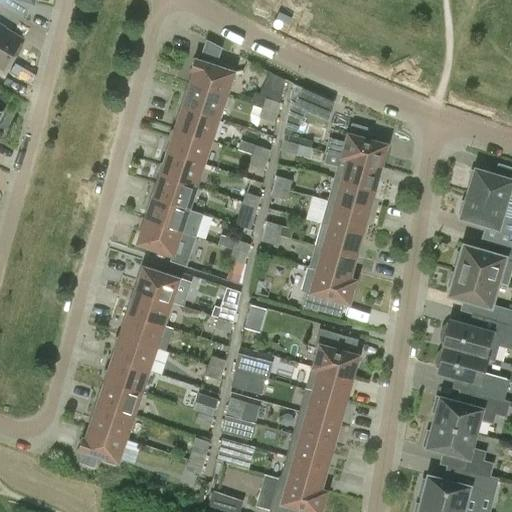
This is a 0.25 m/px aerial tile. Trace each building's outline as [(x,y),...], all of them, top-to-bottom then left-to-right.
[(21,40),(0,27),(0,66),(4,68),(12,55),(14,56),(17,56),(22,47),(21,45),(19,43),(21,40)] [(194,72),(190,84),(226,96),(234,72),(233,68),(221,64),(217,67),(216,66),(218,61),(219,61),(221,54),(205,46),(202,56),(203,56),(201,61),(196,59),(192,71),(194,72)] [(183,107),(219,119),(226,96),(190,84),(183,107)] [(335,101),(302,87),(295,102),(329,116),(335,101)] [(263,108),(277,112),(280,103),(266,98),(263,108)] [(183,107),(175,129),(211,141),(219,119),(183,107)] [(263,108),(260,117),(274,122),(277,112),(263,108)] [(341,156),(381,168),(387,145),(367,139),(370,129),(352,125),(350,134),(348,134),(342,156),(341,156)] [(168,152),(204,164),(211,141),(175,129),(171,130),(168,139),(171,142),(168,152)] [(284,140),(281,150),(296,154),(298,144),(284,140)] [(256,145),(253,155),(267,160),(270,150),(256,145)] [(157,171),(160,175),(196,187),(204,164),(168,152),(164,162),(160,163),(157,171)] [(267,160),(253,155),(250,165),(264,169),(267,160)] [(335,179),(375,190),(381,168),(341,156),(335,179)] [(471,185),(468,193),(506,205),(510,192),(511,193),(511,180),(476,169),(475,171),(472,170),(468,184),(471,185)] [(196,187),(160,175),(153,198),(189,210),(196,187)] [(289,190),(291,180),(277,176),(274,186),(289,190)] [(335,179),(328,201),(368,212),(375,190),(335,179)] [(286,200),(289,190),(274,186),(271,196),(286,200)] [(246,193),(243,202),(257,207),(260,197),(246,193)] [(506,205),(468,193),(466,202),(462,201),(458,214),(462,216),(461,218),(511,233),(511,232),(511,220),(502,217),(506,205)] [(312,195),(308,218),(323,220),(327,198),(312,195)] [(153,198),(145,221),(181,232),(189,210),(153,198)] [(322,223),(362,235),(368,212),(328,201),(322,223)] [(257,207),(243,202),(240,212),(254,217),(257,207)] [(271,206),(267,218),(284,223),(288,212),(271,206)] [(181,232),(145,221),(137,244),(173,256),(178,241),(189,245),(192,236),(181,232)] [(282,226),(267,222),(264,231),(279,235),(282,226)] [(356,257),(362,235),(322,223),(320,232),(327,234),(323,247),(316,245),(316,246),(356,257)] [(279,235),(264,231),(262,241),(276,245),(279,235)] [(236,240),(233,250),(247,254),(250,245),(236,240)] [(508,285),(511,271),(511,259),(464,245),(461,253),(458,252),(454,266),(457,267),(456,270),(499,282),(508,285)] [(309,267),(308,268),(356,281),(356,280),(350,279),(356,257),(316,246),(310,267),(309,267)] [(247,254),(233,250),(230,259),(244,264),(247,254)] [(143,267),(135,291),(171,303),(171,302),(184,306),(191,283),(143,267)] [(356,281),(308,268),(302,291),(307,292),(303,306),(334,314),(338,301),(349,304),(356,281)] [(449,295),(491,307),(499,282),(456,270),(455,273),(452,272),(448,286),(451,287),(449,295)] [(171,303),(135,291),(128,314),(163,325),(171,303)] [(495,321),(511,325),(511,311),(499,308),(495,321)] [(233,323),(236,314),(222,309),(219,318),(233,323)] [(128,314),(120,336),(156,348),(156,347),(166,351),(173,329),(163,325),(128,314)] [(230,333),(233,323),(219,318),(215,328),(230,333)] [(498,345),(511,349),(511,325),(495,321),(492,333),(450,321),(449,324),(447,324),(444,327),(442,330),(441,334),(441,338),(442,342),(444,342),(443,346),(494,360),(498,345)] [(312,367),(352,379),(359,356),(347,352),(351,339),(320,330),(316,345),(320,346),(314,367),(312,367)] [(156,348),(120,336),(116,337),(113,345),(116,349),(113,359),(148,371),(156,348)] [(487,359),(494,361),(494,360),(443,346),(445,347),(444,350),(442,349),(439,352),(437,356),(436,359),(436,363),(437,367),(439,368),(438,372),(480,383),(477,394),(509,403),(503,401),(509,381),(483,374),(487,359)] [(235,370),(236,370),(252,374),(253,374),(257,358),(238,353),(235,370)] [(209,365),(223,370),(226,361),(212,356),(209,365)] [(148,371),(113,359),(110,369),(105,370),(102,378),(105,382),(141,394),(148,371)] [(223,370),(209,365),(206,375),(220,380),(223,370)] [(306,390),(346,401),(352,379),(312,367),(306,390)] [(231,386),(248,390),(252,374),(236,370),(231,386)] [(141,394),(105,382),(98,404),(133,416),(141,394)] [(346,401),(306,390),(300,412),(340,423),(346,401)] [(218,401),(199,394),(194,409),(213,416),(218,401)] [(432,412),(436,413),(434,422),(476,434),(479,419),(492,423),(495,414),(506,416),(509,403),(477,394),(476,395),(485,398),(482,409),(437,396),(432,412)] [(225,415),(238,419),(241,420),(247,402),(230,397),(225,415)] [(133,416),(98,404),(90,427),(126,439),(133,416)] [(293,434),(333,446),(340,423),(300,412),(293,434)] [(199,413),(196,423),(210,427),(213,418),(199,413)] [(221,432),(237,436),(241,420),(238,419),(225,415),(221,432)] [(465,470),(498,479),(498,478),(490,476),(493,464),(482,461),(485,452),(472,449),(476,434),(434,422),(431,432),(427,431),(423,447),(468,459),(465,470)] [(118,463),(126,439),(90,427),(87,437),(84,437),(80,450),(83,451),(81,457),(80,457),(78,463),(95,469),(97,460),(101,457),(102,462),(115,466),(118,463)] [(293,434),(289,449),(287,457),(327,468),(333,446),(293,434)] [(242,445),(223,439),(220,451),(239,456),(242,445)] [(203,465),(206,456),(192,451),(189,460),(203,465)] [(281,478),(280,478),(327,492),(327,491),(321,489),(327,468),(287,457),(281,478)] [(200,475),(203,465),(189,460),(186,470),(200,475)] [(419,496),(422,497),(421,501),(464,511),(468,497),(481,500),(483,491),(494,494),(498,479),(465,470),(465,471),(472,473),(469,486),(428,475),(427,480),(423,479),(419,496)] [(321,511),(327,492),(280,478),(270,511),(271,511),(299,511),(300,509),(309,511),(321,511)] [(214,492),(209,505),(229,511),(239,511),(243,502),(214,492)] [(463,511),(464,511),(421,501),(420,505),(416,504),(414,511),(463,511)]
